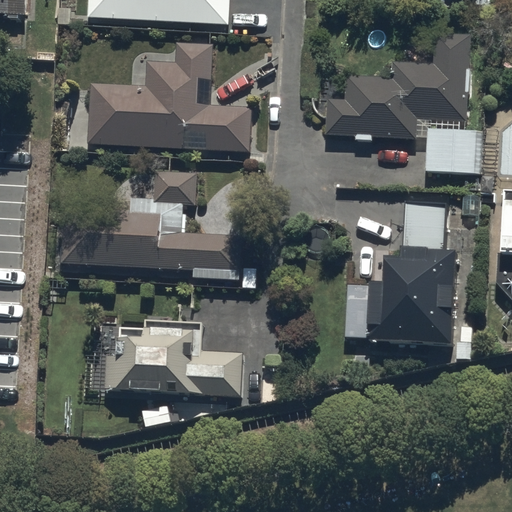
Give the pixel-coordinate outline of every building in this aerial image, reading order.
[(0,0),(0,16),(29,18),(30,0),(0,0)] [(89,0),(88,21),(230,30),(231,0),(89,0)] [(471,38),(435,36),(433,68),(391,66),(391,80),(349,78),(348,103),(328,102),(326,136),(427,142),(425,171),(479,175),(482,134),(465,133),(471,38)] [(91,85),(86,144),(248,156),(251,110),(202,106),(203,85),(214,85),(217,47),(176,44),(174,68),(148,66),(146,89),(91,85)] [(66,212),(62,265),(193,273),(193,281),(226,283),(225,290),(254,292),(256,271),(243,270),(245,241),(182,237),(184,208),(195,209),(197,176),(156,174),(154,201),(132,200),(131,216),(66,212)] [(498,301),(511,301),(511,194),(501,194),(498,301)] [(452,346),(456,253),(445,253),(446,208),(404,206),(402,253),(374,252),(372,290),(347,289),(345,342),(452,346)] [(109,390),(246,398),(248,353),(213,351),(214,331),(113,325),(109,390)] [(170,409),(143,414),(146,431),(173,425),(170,409)]
